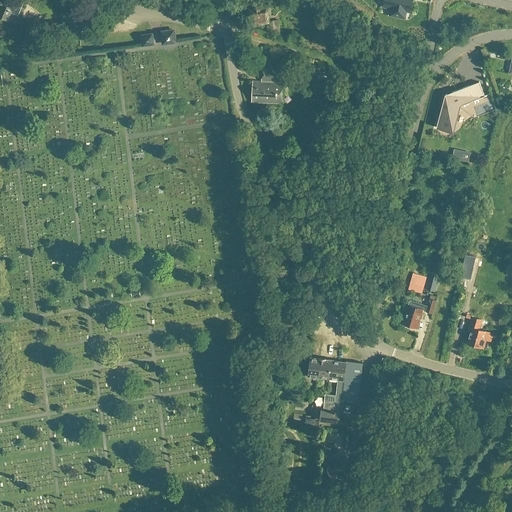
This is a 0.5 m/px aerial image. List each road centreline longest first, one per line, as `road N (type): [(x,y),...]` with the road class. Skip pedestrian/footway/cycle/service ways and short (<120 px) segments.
road 1 (tertiary): [(371,343),(319,270),(249,130),(225,31)]
road 2 (unclassified): [(371,343),(426,80)]
road 3 (tertiary): [(511,384),(371,343)]
